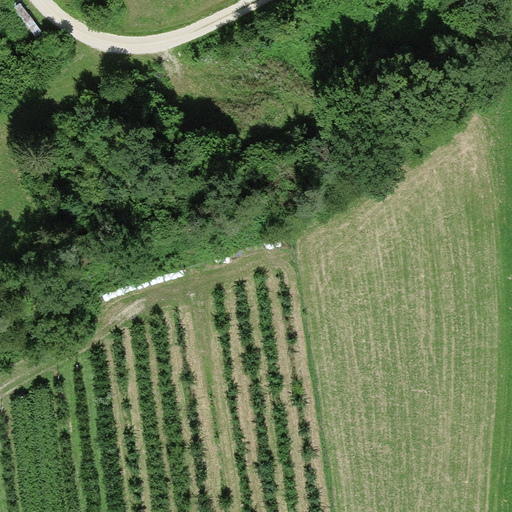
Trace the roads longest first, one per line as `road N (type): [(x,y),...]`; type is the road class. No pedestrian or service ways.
road 1 (track): [(363,30),(218,71),(150,76),(137,58),(139,45)]
road 2 (track): [(252,0),(139,45),(81,36),(36,0)]
road 3 (track): [(0,324),(177,242)]
